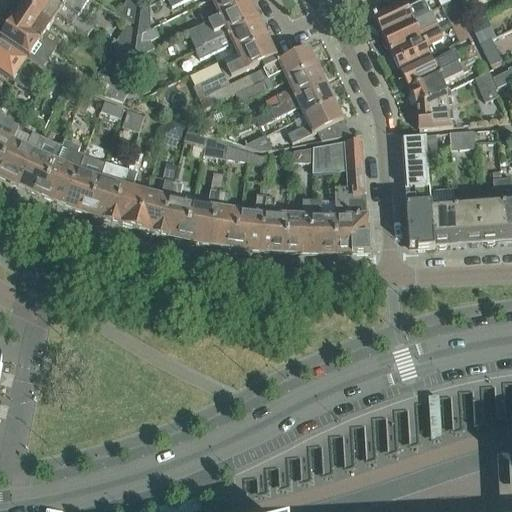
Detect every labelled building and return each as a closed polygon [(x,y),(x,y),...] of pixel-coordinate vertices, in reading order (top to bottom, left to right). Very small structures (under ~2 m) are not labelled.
[(77,17),(50,0),(25,0),(22,5),(52,24),(56,17),(90,39),(96,31),(76,19),(77,17)] [(50,0),(77,17),(88,1),(86,0),(50,0)] [(133,25),(136,2),(133,0),(128,0),(118,15),(133,25)] [(212,0),(167,0),(171,9),(190,0),(208,0),(210,1),(212,0)] [(214,10),(200,17),(205,26),(205,28),(251,5),(247,0),(212,0),(210,1),(214,10)] [(474,0),(456,0),(462,13),(477,6),(474,0)] [(374,18),(372,19),(374,23),(372,26),(375,31),(378,31),(382,38),(427,15),(423,5),(407,13),(402,4),(374,18)] [(458,21),(450,4),(441,8),(449,26),(458,22),(458,21)] [(52,24),(22,5),(17,12),(17,15),(13,22),(55,50),(60,43),(45,33),(52,24)] [(192,33),(188,34),(188,36),(192,43),(223,29),(227,37),(228,39),(259,23),(251,5),(205,28),(205,26),(192,33)] [(149,30),(148,8),(140,12),(136,37),(142,35),(141,36),(145,34),(145,33),(149,30)] [(390,55),(438,32),(429,14),(427,15),(382,38),(383,42),(382,45),(385,50),(388,51),(390,55)] [(12,21),(0,38),(43,66),(55,50),(13,22),(12,21)] [(466,38),(458,22),(449,26),(457,42),(466,38)] [(235,56),(266,41),(267,41),(266,38),(267,35),(264,29),(262,29),(259,23),(228,39),(227,37),(212,44),(213,44),(194,52),(199,62),(231,47),(235,56)] [(128,51),(132,31),(126,27),(115,44),(118,45),(118,44),(128,51)] [(438,32),(390,55),(399,73),(429,58),(425,50),(442,42),(438,32)] [(153,51),(150,43),(140,44),(141,36),(142,35),(136,37),(133,61),(153,51)] [(274,59),(275,59),(266,41),(235,56),(239,64),(226,70),(230,81),(261,66),(263,71),(277,64),(274,59)] [(501,63),(491,42),(480,47),(490,68),(501,63)] [(16,75),(24,64),(26,61),(0,44),(0,72),(35,95),(39,88),(31,84),(30,85),(16,75)] [(118,45),(115,68),(126,75),(129,53),(128,53),(128,51),(118,44),(118,45)] [(471,47),(462,51),(467,62),(476,58),(471,47)] [(286,82),(316,68),(307,50),(277,64),(263,71),(229,87),(199,103),(203,112),(235,97),(239,106),(272,90),(268,81),(282,75),(286,82)] [(409,92),(459,66),(454,55),(433,65),(429,58),(399,73),(400,75),(399,78),(401,83),(405,84),(409,92)] [(445,93),(442,86),(462,77),(461,76),(470,72),(469,71),(480,66),(476,58),(467,62),(459,66),(409,92),(417,109),(449,93),(445,93)] [(115,68),(103,84),(122,96),(126,75),(115,68)] [(280,107),(325,86),(322,80),(323,78),(320,71),(317,70),(316,68),(286,82),(290,92),(276,98),(280,107)] [(494,92),(511,83),(511,81),(508,73),(492,81),(492,82),(490,83),(494,92)] [(492,82),(492,81),(489,74),(474,81),(484,105),(497,99),(494,92),(490,83),(492,82)] [(229,87),(223,75),(192,90),(199,103),(229,87)] [(150,92),(142,78),(129,84),(128,93),(141,97),(150,92)] [(122,96),(103,84),(98,96),(122,105),(125,98),(122,96)] [(302,119),(334,103),(333,101),(334,98),(331,92),(328,91),(325,86),(280,107),(269,113),(270,114),(254,120),(258,130),(299,110),(302,119)] [(52,87),(46,100),(56,104),(61,93),(62,92),(52,87)] [(453,129),(451,92),(449,93),(417,109),(419,131),(453,129)] [(54,107),(63,112),(70,98),(61,93),(56,104),(54,107)] [(82,102),(77,115),(94,121),(98,108),(82,102)] [(351,138),(343,122),(334,103),(302,119),(294,124),(298,132),(287,138),(291,147),(317,135),(321,143),(351,138)] [(104,105),(100,116),(120,123),(123,112),(104,105)] [(138,136),(143,119),(127,114),(121,130),(138,136)] [(0,165),(12,144),(13,142),(19,129),(0,118),(0,165)] [(204,151),(207,140),(186,134),(184,145),(204,151)] [(12,144),(0,166),(0,179),(8,183),(18,188),(41,139),(32,135),(26,148),(13,142),(12,144)] [(474,152),(473,135),(448,137),(449,153),(474,152)] [(272,152),(264,138),(244,148),(260,154),(266,154),(272,152)] [(430,207),(431,207),(426,155),(424,138),(401,141),(407,218),(406,218),(407,231),(409,251),(417,250),(417,253),(434,252),(434,250),(430,207)] [(41,139),(18,188),(25,191),(40,198),(61,149),(41,139)] [(207,140),(204,151),(202,159),(225,162),(228,149),(207,140)] [(369,257),(361,143),(334,147),(334,175),(345,175),(346,192),(334,192),(334,205),(335,257),(369,257)] [(61,149),(40,198),(54,204),(64,208),(83,158),(78,156),(80,151),(64,145),(62,150),(61,149)] [(334,175),(334,147),(312,150),(312,152),(312,162),(312,177),(334,175)] [(250,156),(228,149),(225,162),(249,166),(250,156)] [(312,162),(312,152),(292,156),(291,164),(312,162)] [(142,157),(133,154),(127,173),(136,176),(142,157)] [(250,156),(249,166),(262,168),(264,159),(260,159),(250,156)] [(83,158),(64,208),(88,217),(106,166),(83,158)] [(106,166),(88,217),(103,222),(111,225),(127,173),(106,166)] [(135,232),(146,195),(131,191),(136,176),(127,173),(111,225),(120,227),(135,232)] [(504,244),(501,202),(500,193),(499,182),(492,182),(493,193),(477,194),(478,204),(481,246),(484,246),(487,248),(492,247),(495,245),(504,244)] [(508,182),(499,182),(500,193),(509,192),(508,182)] [(159,238),(173,185),(164,183),(160,199),(146,195),(135,232),(153,236),(159,238)] [(173,185),(159,238),(169,240),(183,242),(192,206),(178,203),(182,188),(173,185)] [(265,200),(259,254),(285,256),(288,219),(273,217),(275,201),(276,188),(267,188),(265,200)] [(209,247),(219,194),(210,193),(206,209),(192,206),(183,242),(199,246),(209,247)] [(233,251),(240,214),(225,212),(228,196),(219,194),(209,247),(217,249),(233,251)] [(259,254),(265,200),(256,199),(255,216),(240,214),(233,251),(249,253),(259,254)] [(511,201),(501,202),(504,244),(511,243),(511,201)] [(288,219),(285,256),(310,257),(311,203),(302,203),(302,208),(289,207),(288,219)] [(311,203),(310,257),(335,257),(334,205),(311,203)] [(481,246),(478,204),(454,206),(457,248),(468,247),(470,249),(476,248),(478,246),(481,246)] [(457,248),(454,206),(431,207),(430,207),(434,250),(436,250),(438,251),(444,251),(447,249),(457,248)] [(511,511),(511,371),(498,374),(481,377),(463,381),(446,385),(429,390),(412,394),(395,400),(379,406),(367,410),(355,415),(344,419),(332,424),(321,430),(312,434),(303,438),(293,443),(287,446),(283,449),(278,451),(273,454),(268,456),(263,459),(259,461),(255,463),(251,464),(247,466),(242,468),(245,476),(237,476),(239,503),(239,505),(239,511),(511,511)]
